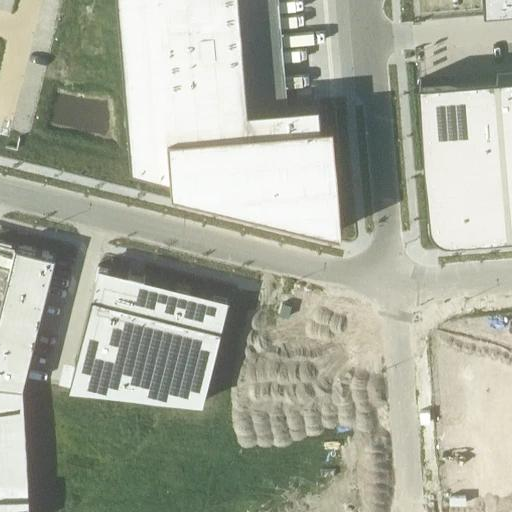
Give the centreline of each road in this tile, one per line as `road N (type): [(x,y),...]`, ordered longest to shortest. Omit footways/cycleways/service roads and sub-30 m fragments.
road 1 (unclassified): [(390,285),(0,190)]
road 2 (unclassified): [(366,0),(390,285)]
road 3 (unclassified): [(414,511),(390,285)]
road 4 (unclassified): [(511,275),(390,285)]
